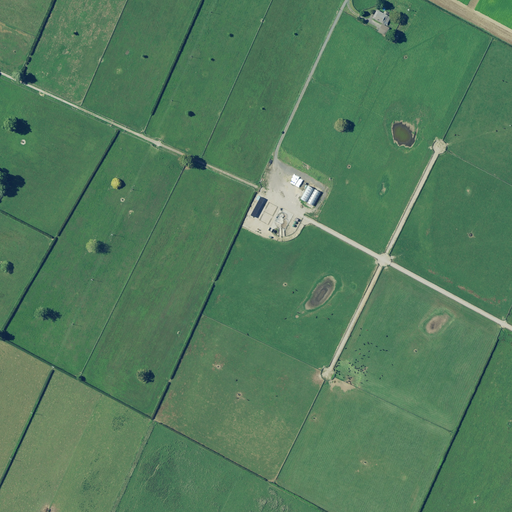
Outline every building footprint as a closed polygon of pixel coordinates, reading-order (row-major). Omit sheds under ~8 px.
[(384,10),(383,13),(376,10),(372,18),(386,25),(390,17),(388,16),(389,13),(384,10)] [(389,28),(382,24),(378,32),(386,35),(389,28)] [(333,90),(323,87),(319,99),(326,101),(328,95),(330,96),(333,90)] [(307,185),(299,180),(291,194),(299,199),(307,185)] [(308,186),(301,199),(307,202),(314,189),(308,186)] [(322,190),(316,187),(307,203),(314,206),(322,190)] [(307,223),(298,220),(295,227),(290,225),(287,232),(296,235),(298,232),(303,232),(307,223)]
